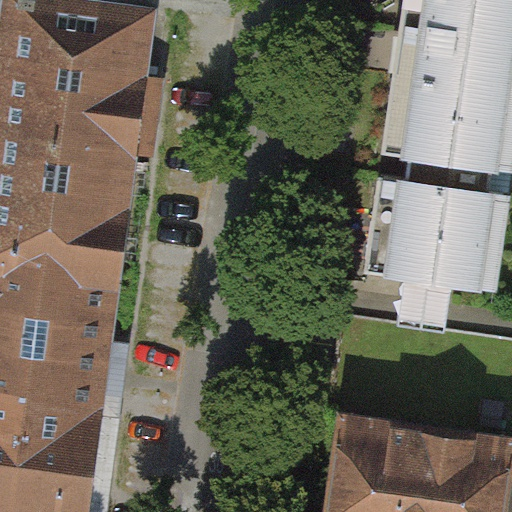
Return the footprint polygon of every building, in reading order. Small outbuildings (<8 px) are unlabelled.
[(0,511),(90,511),(157,12),(65,0),(1,0),(0,10),(0,511)] [(511,0),(414,0),(404,78),(511,92),(511,0)] [(511,218),(511,92),(404,78),(376,279),(501,296),(511,218)] [(290,417),(327,422),(330,403),(293,397),(290,417)] [(511,436),(349,410),(332,511),(511,511),(511,497),(510,497),(511,484),(511,436)]
